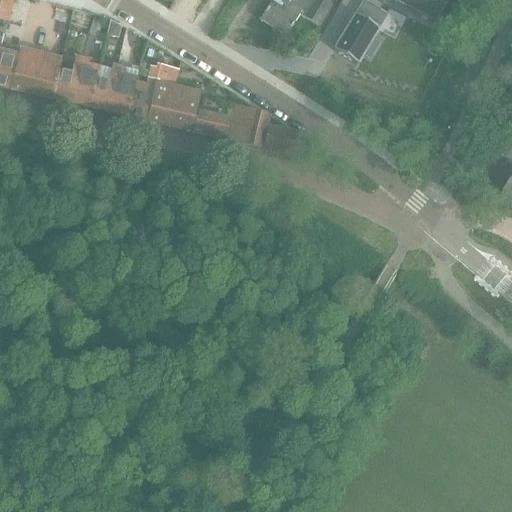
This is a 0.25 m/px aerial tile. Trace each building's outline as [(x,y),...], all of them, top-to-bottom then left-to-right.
[(10,0),(0,0),(0,13),(6,15),(10,0)] [(285,35),(299,14),(316,26),(330,4),(322,0),(267,0),(270,2),(259,19),(285,35)] [(392,0),(435,23),(446,0),(392,0)] [(363,1),(333,51),(356,65),(362,55),(369,59),(378,45),(371,40),(386,15),(363,1)] [(86,29),(90,15),(73,10),(69,24),(86,29)] [(110,20),(110,21),(106,35),(118,38),(121,27),(110,20)] [(61,58),(29,51),(18,49),(17,53),(0,49),(0,87),(28,94),(53,100),(59,71),(61,58)] [(53,100),(71,104),(82,58),(75,56),(71,74),(59,71),(53,100)] [(71,104),(89,108),(99,66),(88,64),(88,59),(82,58),(71,104)] [(89,108),(108,112),(119,67),(111,65),(111,69),(99,66),(89,108)] [(146,84),(135,81),(126,117),(148,121),(161,125),(170,86),(174,87),(178,71),(155,65),(155,69),(149,68),(146,84)] [(119,67),(108,112),(126,117),(135,81),(137,71),(119,67)] [(170,86),(161,125),(226,140),(230,119),(229,119),(195,111),(200,93),(174,87),(170,86)] [(230,119),(226,140),(261,149),(267,126),(266,126),(268,117),(232,105),(229,119),(230,119)] [(297,157),(302,135),(267,126),(261,149),(297,157)] [(506,161),(511,152),(511,140),(505,136),(494,153),(506,161)] [(511,205),(511,163),(508,161),(488,189),(511,205)]
